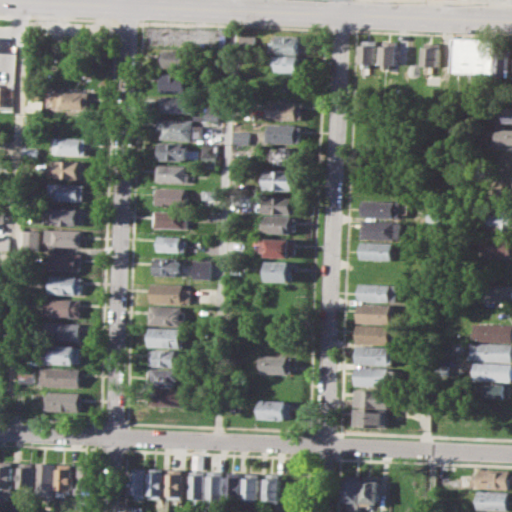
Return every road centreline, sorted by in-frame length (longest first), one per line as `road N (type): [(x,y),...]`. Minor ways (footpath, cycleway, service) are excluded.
road 1 (residential): [(0,432),(511,455)]
road 2 (residential): [(341,0),(322,511)]
road 3 (residential): [(130,0),(112,511)]
road 4 (secondary): [(2,0),(511,20)]
